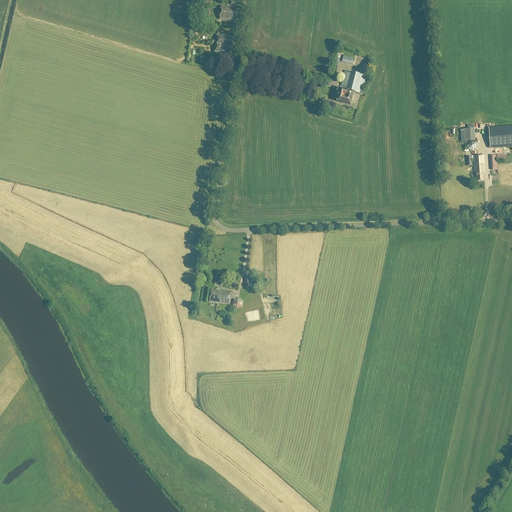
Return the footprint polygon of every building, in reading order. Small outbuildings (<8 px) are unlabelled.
[(233,0),(229,0),(229,6),(221,5),(219,20),(236,22),(238,8),(239,1),(233,0)] [(232,55),(234,38),(217,35),(214,52),(232,55)] [(335,55),(333,65),(330,72),(336,74),(341,56),(335,55)] [(354,58),(344,55),(342,62),(353,65),(355,58),(354,58)] [(362,94),(366,76),(345,71),(337,102),(351,105),(354,92),(362,94)] [(511,126),(489,128),(490,148),(511,146),(511,126)] [(461,142),(475,141),(474,129),(460,130),(461,142)] [(474,156),(472,156),(466,157),(467,166),(472,166),(472,160),(474,159),(475,174),(476,174),(476,181),(484,181),(484,173),(485,173),(484,156),(474,156)] [(253,277),(245,278),(246,286),(252,285),(252,289),(254,289),(253,277)] [(231,293),(211,290),(210,301),(229,304),(231,293)] [(242,307),(243,302),(239,298),(233,300),(232,306),(237,309),(242,307)]
